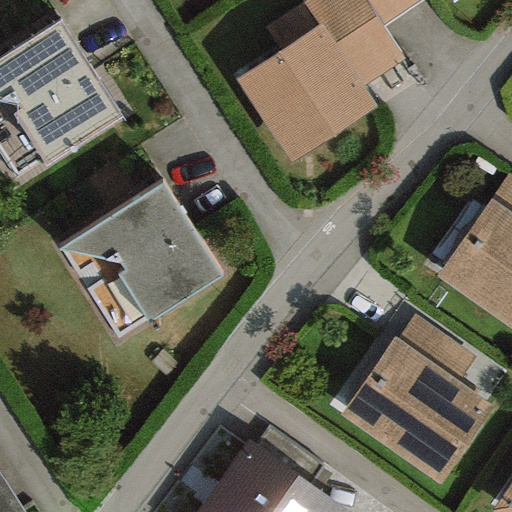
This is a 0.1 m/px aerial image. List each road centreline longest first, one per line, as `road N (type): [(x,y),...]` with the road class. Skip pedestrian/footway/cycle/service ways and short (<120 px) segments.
road 1 (residential): [(457,104),(223,368)]
road 2 (residential): [(223,368),(426,511)]
road 3 (residential): [(223,368),(118,511)]
